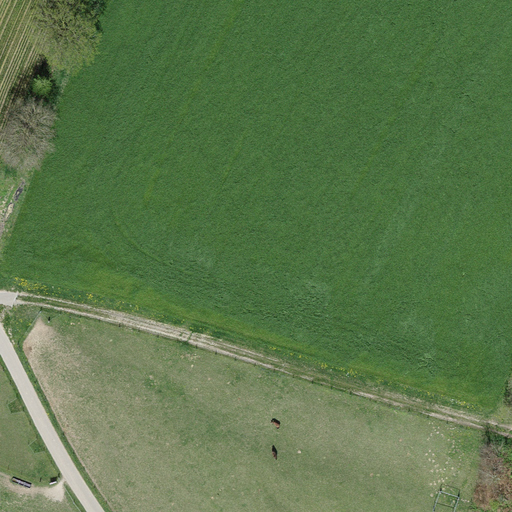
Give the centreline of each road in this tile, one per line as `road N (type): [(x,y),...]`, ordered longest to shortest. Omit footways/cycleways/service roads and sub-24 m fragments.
road 1 (track): [(0,297),(201,337),(511,435)]
road 2 (track): [(442,511),(391,500),(195,418),(0,309)]
road 3 (residential): [(96,511),(38,421),(0,340)]
